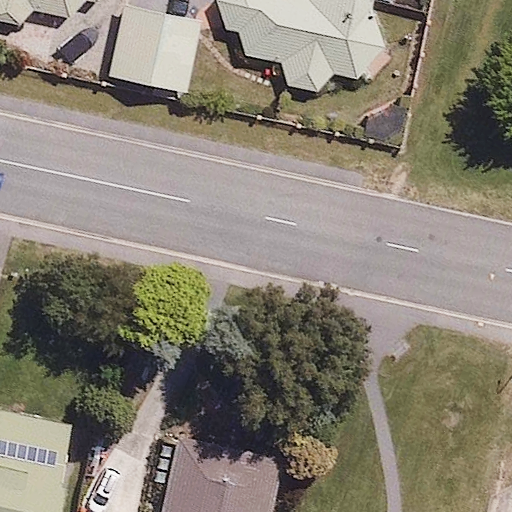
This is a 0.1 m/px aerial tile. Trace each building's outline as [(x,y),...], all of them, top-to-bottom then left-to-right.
[(0,0),(0,11),(25,16),(27,4),(74,13),(76,0),(0,0)] [(202,11),(150,0),(127,0),(112,68),(186,84),(202,11)] [(211,0),(215,18),(247,34),(243,52),(285,60),(281,79),(305,84),(364,70),(388,40),(382,0),(211,0)] [(0,407),(0,511),(56,511),(74,422),(0,407)] [(269,511),(281,450),(157,426),(140,511),(269,511)]
